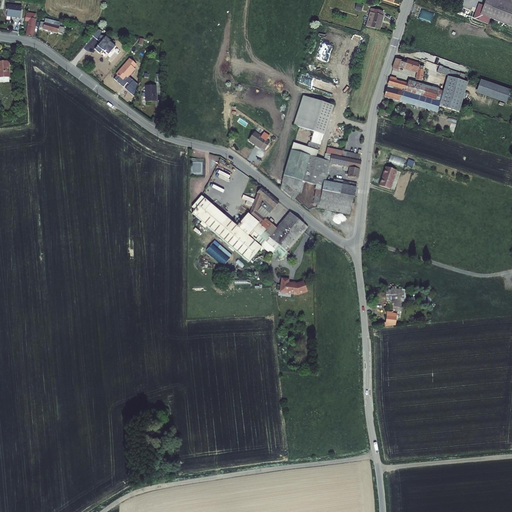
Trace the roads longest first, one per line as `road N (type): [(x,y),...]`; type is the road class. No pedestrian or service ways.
road 1 (tertiary): [(355,249),(230,155),(154,131),(43,48),(0,37)]
road 2 (track): [(377,455),(148,488),(103,511)]
road 3 (residential): [(408,0),(373,111),(355,249)]
road 4 (tertiary): [(355,249),(378,467)]
road 5 (track): [(511,270),(475,276),(383,246),(355,249)]
road 6 (unclassified): [(378,467),(511,455)]
